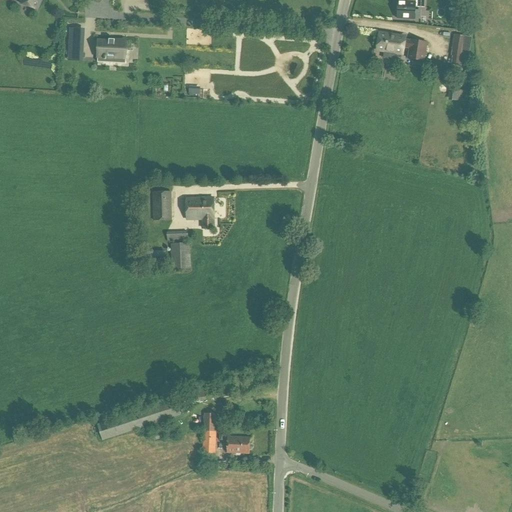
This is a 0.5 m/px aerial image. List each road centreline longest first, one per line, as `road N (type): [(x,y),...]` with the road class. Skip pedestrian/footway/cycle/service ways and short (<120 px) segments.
road 1 (unclassified): [(279,461),(290,305),(344,0)]
road 2 (unclassified): [(405,511),(279,461)]
